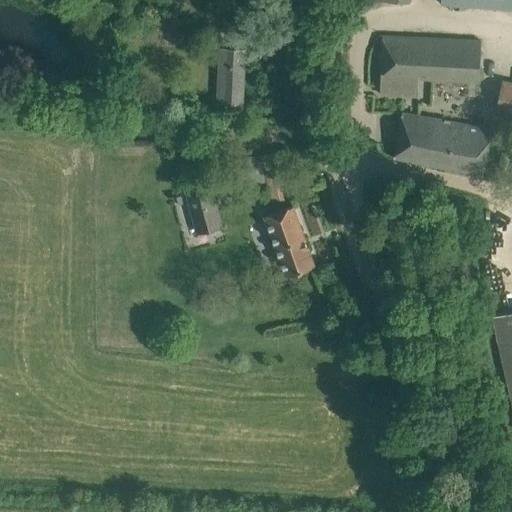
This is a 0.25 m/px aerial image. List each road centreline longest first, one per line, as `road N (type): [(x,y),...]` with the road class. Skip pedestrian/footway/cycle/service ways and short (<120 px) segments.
road 1 (unclassified): [(450,511),(338,180)]
road 2 (unclassified): [(338,180),(292,0)]
road 3 (unclassified): [(338,180),(355,156),(356,3)]
